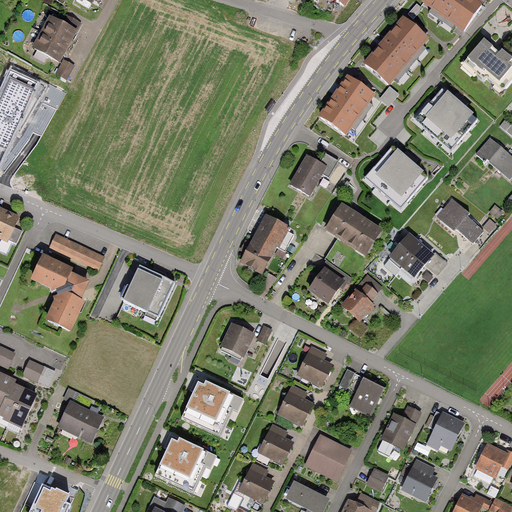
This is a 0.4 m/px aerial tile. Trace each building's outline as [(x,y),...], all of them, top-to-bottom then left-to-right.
[(477,0),(423,0),(422,3),(430,9),(428,12),(452,29),(456,24),(464,29),(482,3),(477,0)] [(417,4),(408,14),(414,19),(423,9),(417,4)] [(62,21),(51,15),(33,47),(60,62),(63,57),(72,41),(82,24),(66,15),(62,21)] [(428,38),(405,18),(387,39),(366,63),(390,83),(394,77),(398,80),(424,49),(421,46),(428,38)] [(484,40),(463,63),(484,82),(487,80),(502,93),(511,82),(511,59),(501,50),(499,53),(484,40)] [(75,66),(64,60),(57,74),(68,80),(75,66)] [(375,94),(349,76),(321,116),(347,134),(375,94)] [(390,109),(400,96),(390,89),(380,101),(390,109)] [(456,102),(442,90),(416,121),(450,151),(478,119),(456,102)] [(0,117),(0,166),(18,133),(23,125),(2,113),(0,117)] [(511,125),(506,120),(500,126),(511,136),(511,125)] [(490,138),(476,155),(486,162),(487,160),(510,180),(511,177),(511,157),(509,155),(490,138)] [(408,158),(395,146),(366,180),(400,209),(429,176),(408,158)] [(321,163),(308,155),(291,185),(310,196),(322,175),(329,179),(339,162),(326,155),(321,163)] [(469,214),(453,200),(437,217),(454,232),(457,229),(473,243),(483,231),(467,217),(469,214)] [(383,230),(342,203),(325,230),(338,238),(325,259),(352,277),(383,230)] [(20,217),(0,207),(0,238),(7,242),(20,217)] [(290,229),(266,215),(258,230),(247,250),(240,263),(262,275),(277,248),(279,249),(290,229)] [(106,258),(56,234),(50,248),(99,272),(106,258)] [(402,268),(422,244),(409,234),(390,257),(402,268)] [(425,266),(435,255),(422,244),(402,268),(415,278),(425,266)] [(449,263),(436,253),(435,255),(425,266),(438,276),(449,263)] [(72,268),(43,255),(31,281),(56,291),(57,296),(47,320),(71,331),(84,303),(79,301),(88,281),(70,274),(72,268)] [(174,283),(140,267),(124,301),(158,317),(174,283)] [(345,281),(325,267),(308,291),(328,305),(345,281)] [(276,277),(269,274),(261,290),(268,293),(276,277)] [(356,289),(341,307),(360,323),(375,305),(372,303),(379,294),(378,293),(383,288),(368,276),(363,281),(367,285),(360,292),(356,289)] [(256,335),(232,324),(221,347),(223,348),(222,351),(242,360),(243,357),(245,358),(256,335)] [(273,331),(264,326),(257,340),(266,344),(273,331)] [(16,354),(1,347),(0,349),(0,363),(9,368),(16,354)] [(327,354),(312,347),(298,376),(322,388),(333,365),(324,361),(327,354)] [(56,372),(30,360),(23,376),(37,383),(38,381),(49,386),(56,372)] [(347,370),(339,386),(348,390),(356,374),(347,370)] [(18,380),(0,372),(0,416),(3,418),(2,420),(22,429),(39,394),(16,384),(18,380)] [(385,389),(363,378),(350,407),(371,417),(379,401),(385,389)] [(204,387),(199,384),(195,392),(183,419),(222,437),(234,411),(238,414),(244,401),(206,384),(204,387)] [(307,394),(292,387),(278,416),(302,428),(313,405),(304,401),(307,394)] [(97,413),(90,410),(94,400),(68,388),(59,406),(66,409),(57,430),(90,445),(104,416),(97,413)] [(402,416),(395,412),(381,440),(383,441),(378,451),(395,460),(400,449),(403,451),(422,413),(407,405),(402,416)] [(465,422),(442,412),(427,446),(438,451),(440,446),(451,451),(465,422)] [(286,433),(271,426),(257,455),(281,467),(292,444),(283,440),(286,433)] [(353,450),(320,435),(305,466),(337,482),(353,450)] [(178,444),(172,442),(168,449),(156,477),(196,495),(207,470),(211,471),(217,458),(180,441),(178,444)] [(507,453),(488,444),(475,469),(496,479),(502,467),(508,470),(511,462),(511,452),(509,450),(507,453)] [(436,470),(417,460),(402,491),(425,503),(436,483),(438,479),(433,476),(436,470)] [(266,472),(251,465),(237,494),(261,506),(272,483),(263,479),(266,472)] [(390,476),(375,468),(367,485),(382,493),(390,476)] [(308,510),(312,511),(324,511),(331,500),(294,482),(286,499),(308,510)] [(43,492),(37,489),(30,503),(33,504),(29,511),(54,511),(62,497),(54,493),(45,488),(43,492)] [(348,499),(341,511),(375,511),(381,502),(361,493),(356,503),(348,499)] [(470,498),(463,494),(453,511),(478,511),(481,507),(488,510),(492,501),(476,494),(475,498),(471,496),(470,498)] [(166,503),(154,497),(146,511),(182,511),(186,507),(168,498),(166,503)] [(490,511),(491,511),(510,511),(511,509),(511,506),(496,499),(490,511)]
